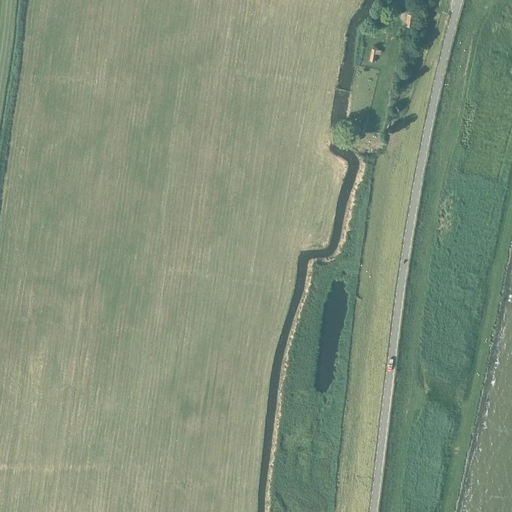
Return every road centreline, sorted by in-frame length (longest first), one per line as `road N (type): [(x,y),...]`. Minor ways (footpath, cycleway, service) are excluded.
road 1 (tertiary): [(373,511),(407,238),(456,0)]
road 2 (track): [(391,144),(453,0)]
